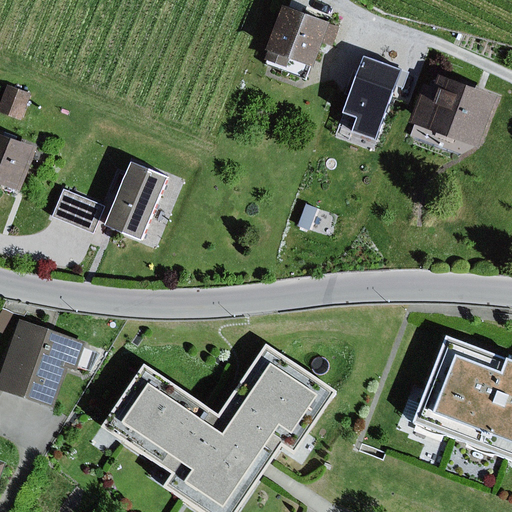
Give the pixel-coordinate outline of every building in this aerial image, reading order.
[(338,29),(281,9),(261,64),(306,80),(309,70),(312,72),(322,42),(332,46),(338,29)] [(402,74),(359,58),(326,145),(369,162),(402,74)] [(432,91),(422,88),(409,127),(479,151),(497,99),(436,78),(432,91)] [(30,102),(7,90),(0,102),(0,113),(19,123),(30,102)] [(39,156),(0,140),(0,186),(22,196),(39,156)] [(168,183),(129,167),(103,229),(142,245),(168,183)] [(104,211),(63,194),(51,223),(92,240),(104,211)] [(1,376),(0,375),(0,396),(5,389),(54,406),(64,372),(72,376),(86,341),(19,318),(1,376)] [(511,364),(444,339),(412,424),(511,462),(511,364)] [(336,393),(265,345),(217,415),(214,413),(143,365),(98,430),(169,478),(160,491),(191,511),(236,511),(265,470),(280,447),(294,456),(336,393)]
